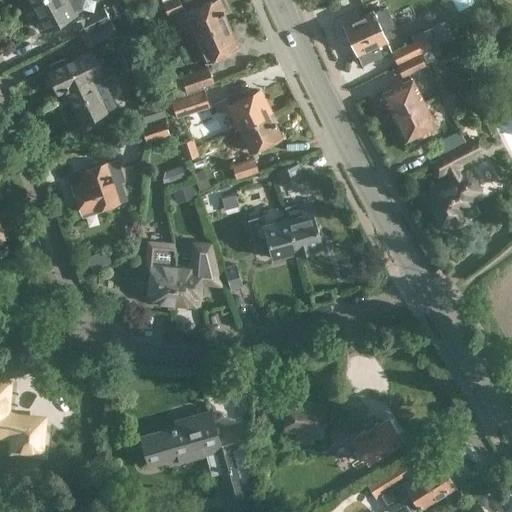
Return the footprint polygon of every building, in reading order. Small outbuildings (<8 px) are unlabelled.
[(36,0),(33,2),(47,28),(76,13),(75,11),(81,8),(83,0),(36,0)] [(125,0),(121,0),(111,5),(116,15),(129,8),(125,0)] [(167,15),(183,8),(179,0),(166,0),(161,2),(167,15)] [(224,8),(220,0),(211,0),(183,12),(194,37),(228,22),(222,9),(224,8)] [(84,17),(75,21),(80,33),(110,19),(103,6),(83,16),(84,17)] [(374,10),(343,24),(361,64),(382,54),(377,44),(387,39),(386,38),(398,32),(386,6),(375,12),(374,10)] [(110,19),(80,33),(79,34),(86,46),(97,41),(97,42),(116,32),(110,19)] [(228,22),(194,37),(205,62),(239,47),(228,22)] [(440,41),(433,26),(423,31),(410,37),(412,41),(391,51),(397,63),(420,53),(432,47),(431,46),(440,41)] [(50,68),(45,70),(57,94),(63,91),(62,89),(101,71),(90,48),(65,60),(64,57),(48,65),(50,68)] [(420,53),(397,63),(396,64),(402,76),(425,64),(420,53)] [(180,75),(186,91),(213,82),(208,65),(180,75)] [(111,66),(101,71),(62,89),(63,91),(79,125),(108,111),(95,85),(104,81),(105,82),(116,77),(111,66)] [(137,70),(143,86),(154,82),(148,66),(137,70)] [(382,94),(393,117),(421,103),(414,88),(410,80),(402,84),(400,83),(390,88),(390,90),(382,94)] [(209,106),(204,88),(170,99),(177,117),(209,106)] [(237,128),(272,112),(261,88),(228,103),(226,97),(213,104),(217,111),(229,110),(237,128)] [(162,100),(139,108),(143,122),(166,115),(162,100)] [(433,126),(421,103),(393,117),(404,140),(413,135),(415,137),(424,132),(425,129),(433,126)] [(275,119),(272,112),(237,128),(249,152),(282,136),(274,120),(275,119)] [(164,117),(141,126),(147,142),(170,133),(164,117)] [(466,143),(465,141),(459,129),(442,138),(441,136),(430,141),(439,157),(465,143),(466,143)] [(454,184),(427,198),(431,206),(427,207),(438,228),(450,222),(452,226),(463,220),(459,214),(479,203),(474,194),(484,189),(471,165),(460,171),(459,169),(463,167),(461,164),(487,151),(478,134),(465,141),(466,143),(465,143),(439,157),(432,161),(439,174),(446,170),(454,184)] [(179,145),(182,152),(196,147),(194,139),(179,145)] [(198,154),(196,147),(182,152),(184,159),(198,154)] [(235,178),(258,171),(254,157),(231,164),(235,178)] [(125,180),(118,159),(78,174),(82,184),(72,187),(81,214),(114,202),(127,198),(121,181),(125,180)] [(185,176),(180,164),(165,170),(170,182),(185,176)] [(301,176),(296,164),(274,171),(278,183),(301,176)] [(199,189),(210,185),(203,168),(192,172),(199,189)] [(176,203),(196,195),(190,179),(170,187),(170,188),(166,189),(167,200),(174,197),(176,203)] [(303,213),(283,218),(293,251),(295,250),(296,253),(298,253),(302,255),(309,253),(311,250),(313,249),(312,246),(321,243),(313,211),(315,210),(312,199),(300,203),(303,213)] [(293,251),(283,218),(264,223),(261,215),(247,219),(254,246),(267,242),(271,257),(273,256),(277,259),(283,257),(285,253),(293,251)] [(172,303),(175,254),(173,242),(150,240),(145,300),(172,303)] [(177,266),(175,254),(172,303),(199,305),(201,284),(220,285),(210,243),(192,241),(190,267),(177,266)] [(107,253),(106,252),(90,263),(94,270),(112,261),(107,253)] [(223,266),(230,289),(242,285),(235,263),(223,266)] [(0,437),(9,438),(7,453),(43,455),(46,414),(15,412),(11,410),(10,408),(12,378),(0,376),(0,437)] [(321,438),(325,400),(285,396),(282,429),(295,430),(294,439),(314,441),(314,437),(321,438)] [(169,425),(139,433),(146,460),(178,451),(179,457),(203,450),(204,455),(222,450),(210,408),(185,415),(186,420),(173,424),(172,423),(169,424),(169,425)] [(367,463),(404,440),(389,417),(379,423),(378,421),(351,438),(367,463)] [(328,432),(335,444),(355,431),(348,419),(328,432)] [(245,446),(231,445),(231,471),(232,471),(232,481),(244,481),(244,470),(245,470),(245,446)] [(419,507),(456,485),(440,461),(431,467),(430,465),(403,482),(409,492),(401,498),(409,511),(417,505),(419,507)] [(375,497),(404,479),(395,465),(365,484),(375,497)] [(484,511),(475,498),(462,507),(458,500),(440,511),(484,511)]
